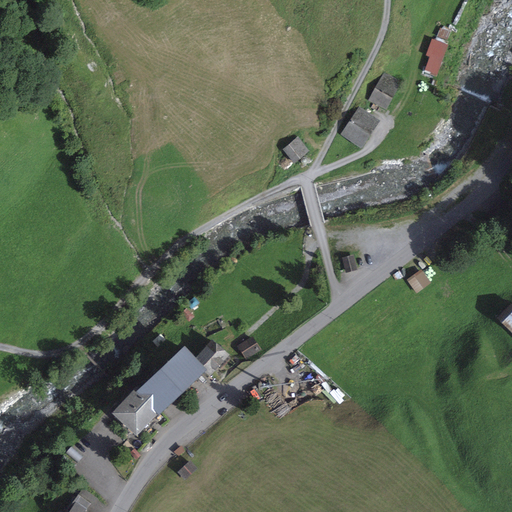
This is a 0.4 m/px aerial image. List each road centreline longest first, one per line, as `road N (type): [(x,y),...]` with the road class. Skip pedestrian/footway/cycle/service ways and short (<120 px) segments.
road 1 (tertiary): [(511,156),(484,190),(172,434),(116,511)]
road 2 (track): [(308,177),(182,244),(78,346),(56,355),(0,348)]
road 3 (track): [(392,0),(386,33),(308,177)]
